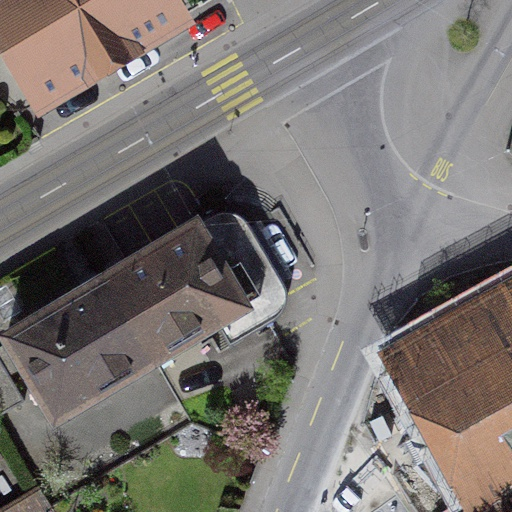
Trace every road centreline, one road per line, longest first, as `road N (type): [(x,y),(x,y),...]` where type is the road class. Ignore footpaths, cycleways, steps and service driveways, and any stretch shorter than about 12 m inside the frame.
road 1 (tertiary): [(0,222),(304,48)]
road 2 (residential): [(287,511),(392,228)]
road 3 (residential): [(392,228),(304,48)]
road 4 (residential): [(392,228),(511,228)]
